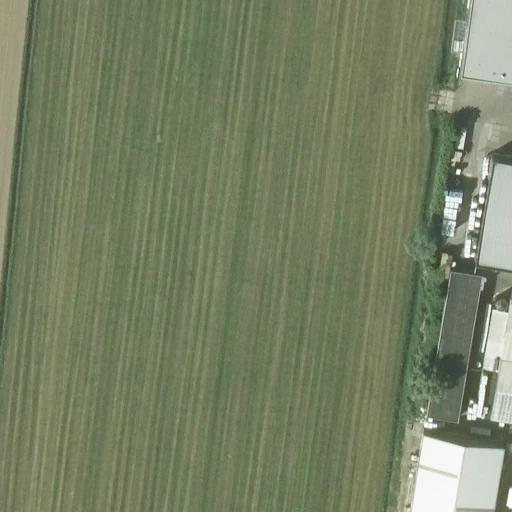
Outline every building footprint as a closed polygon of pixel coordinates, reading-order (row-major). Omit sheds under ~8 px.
[(511,0),(466,0),(456,68),(511,75),(511,0)] [(511,297),(511,157),(492,154),(473,259),(511,266),(511,281),(509,297),(510,297),(511,297)] [(450,267),(447,285),(426,412),(458,418),(481,272),(450,267)] [(511,297),(510,297),(490,416),(511,419),(511,297)] [(491,511),(503,443),(447,434),(423,430),(409,511),(491,511)]
